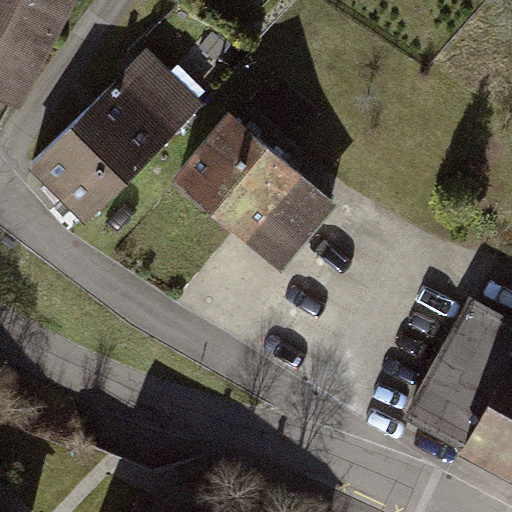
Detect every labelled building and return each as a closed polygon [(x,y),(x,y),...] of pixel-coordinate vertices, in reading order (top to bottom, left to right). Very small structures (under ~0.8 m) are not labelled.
[(0,0),(0,111),(16,119),(75,0),(0,0)] [(85,218),(207,107),(153,49),(32,160),(85,218)] [(279,270),(333,204),(223,114),(169,180),(279,270)] [(446,452),(511,486),(511,339),(507,337),(446,452)] [(186,511),(144,488),(129,511),(186,511)] [(0,511),(10,511),(0,502),(0,511)]
